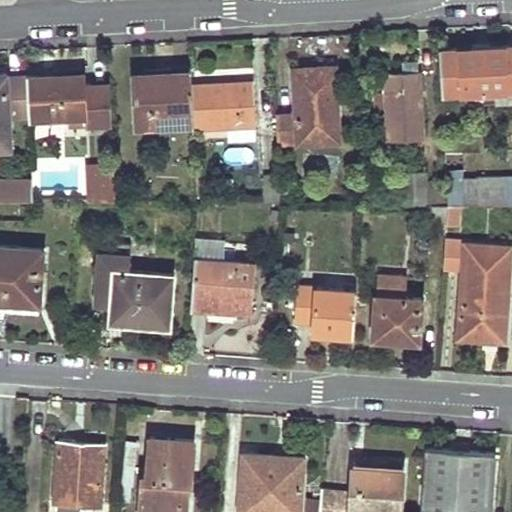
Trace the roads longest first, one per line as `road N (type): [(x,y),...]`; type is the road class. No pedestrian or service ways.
road 1 (unclassified): [(0,372),(511,398)]
road 2 (residential): [(417,0),(293,14),(228,5),(0,18)]
